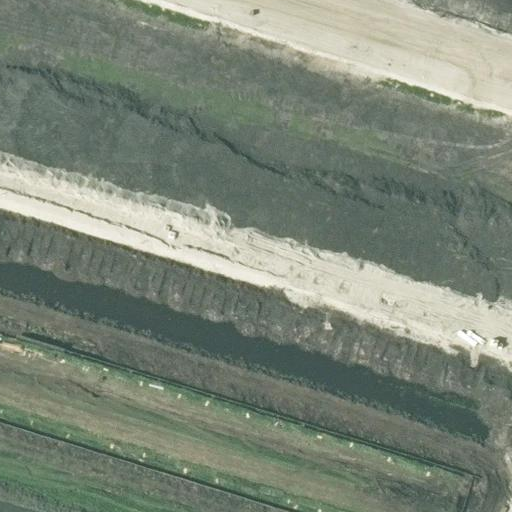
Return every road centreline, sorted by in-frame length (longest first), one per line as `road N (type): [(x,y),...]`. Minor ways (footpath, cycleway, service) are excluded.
road 1 (residential): [(511,338),(0,179)]
road 2 (unclassified): [(338,0),(511,53)]
